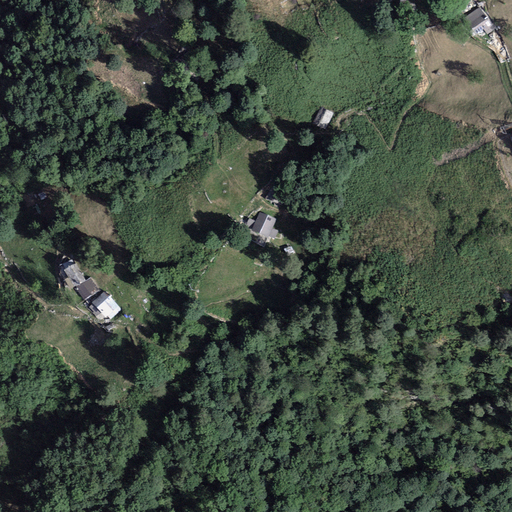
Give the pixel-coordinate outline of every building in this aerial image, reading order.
[(418,13),(414,0),(399,0),(403,17),(418,13)] [(496,28),(479,7),(463,19),(476,35),(483,29),(487,35),(496,28)] [(206,50),(177,51),(177,78),(206,77),(206,50)] [(334,114),(321,107),(312,124),(324,131),(334,114)] [(285,191),(274,186),(265,199),(279,204),(285,191)] [(276,220),(259,213),(255,221),(249,218),(245,226),(252,229),(251,231),(268,238),(268,236),(275,239),(278,231),(272,229),(276,220)] [(85,280),(75,263),(63,270),(74,288),(76,287),(84,301),(99,292),(91,277),(85,280)] [(120,309),(104,291),(91,303),(92,304),(88,307),(101,321),(107,316),(110,319),(120,309)]
